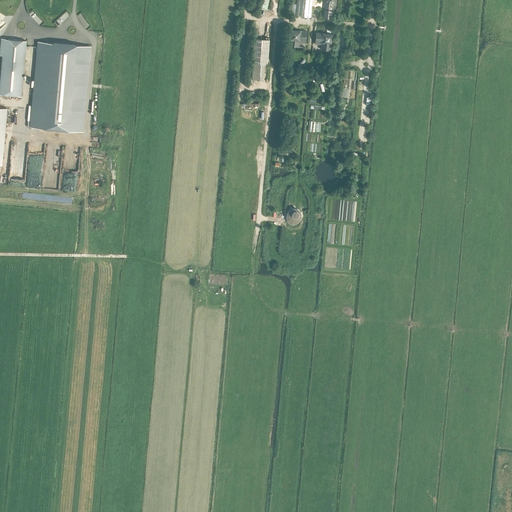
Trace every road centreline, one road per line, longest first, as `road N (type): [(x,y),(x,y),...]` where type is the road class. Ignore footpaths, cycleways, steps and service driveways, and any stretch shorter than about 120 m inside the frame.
road 1 (track): [(358,319),(284,311),(255,292),(279,21)]
road 2 (unknown): [(22,104),(24,135),(86,141),(94,47),(73,20)]
